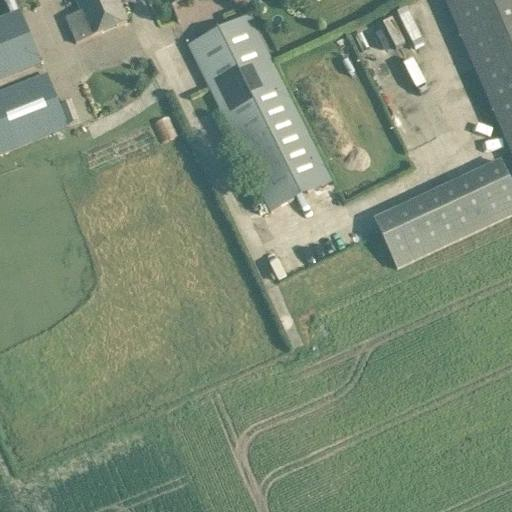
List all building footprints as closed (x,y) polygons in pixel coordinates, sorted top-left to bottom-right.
[(0,20),(0,83),(43,66),(22,12),(18,13),(12,0),(77,0),(94,39),(128,24),(117,0),(3,0),(10,16),(0,20)] [(284,0),(301,12),(309,0),(284,0)] [(511,0),(445,0),(511,154),(511,0)] [(188,47),(215,101),(271,213),(332,183),(249,17),(188,47)] [(0,156),(68,129),(67,127),(59,107),(47,76),(0,94),(0,156)] [(71,102),(59,107),(67,127),(79,123),(71,102)] [(375,222),(398,270),(511,216),(511,185),(501,163),(375,222)]
